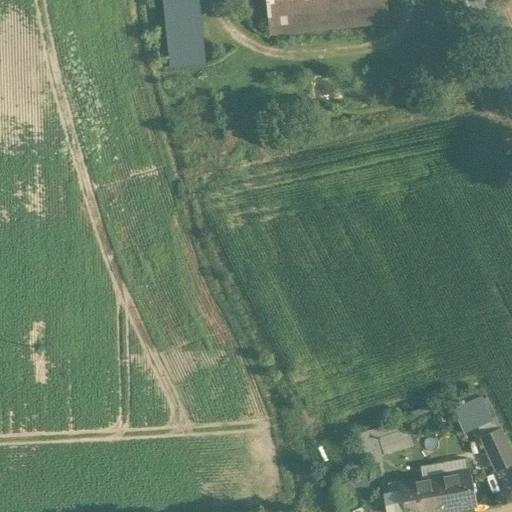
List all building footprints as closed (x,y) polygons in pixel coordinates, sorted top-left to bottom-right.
[(220,71),(211,0),(171,0),(180,76),(220,71)] [(398,0),(278,0),(282,39),(401,30),(398,0)] [(478,392),(450,406),(461,431),(490,417),(478,392)] [(397,432),(395,423),(359,435),(367,462),(384,457),(379,438),(397,432)] [(511,462),(511,451),(501,427),(479,437),(495,471),(511,462)] [(470,471),(436,477),(443,511),(476,504),(470,471)] [(376,489),(364,472),(334,492),(345,509),(376,489)] [(403,489),(386,493),(390,511),(405,511),(407,511),(406,511),(439,511),(443,511),(436,477),(403,484),(403,489)]
